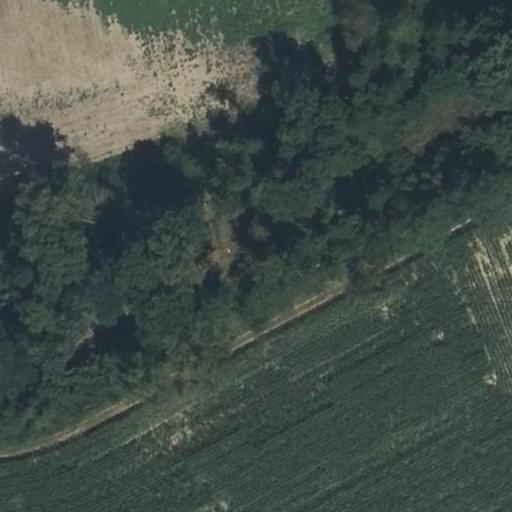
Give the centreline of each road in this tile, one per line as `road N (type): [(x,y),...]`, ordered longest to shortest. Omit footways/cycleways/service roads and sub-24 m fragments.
road 1 (track): [(511,195),(38,445),(0,449)]
road 2 (track): [(139,293),(0,375)]
